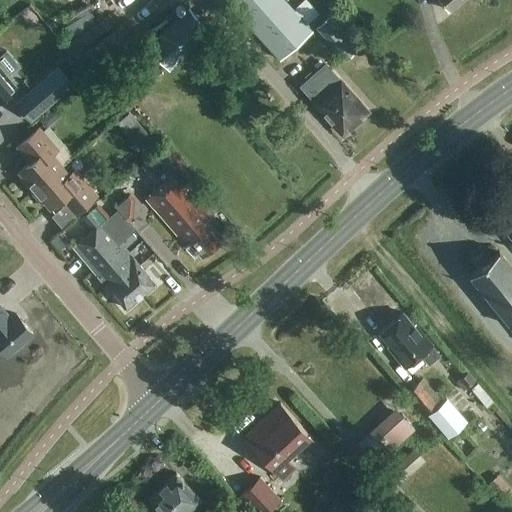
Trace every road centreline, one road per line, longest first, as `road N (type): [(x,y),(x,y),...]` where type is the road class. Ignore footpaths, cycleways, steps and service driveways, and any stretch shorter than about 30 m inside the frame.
road 1 (primary): [(160,399),(377,197),(511,88)]
road 2 (track): [(352,220),(511,408)]
road 3 (residential): [(160,399),(0,216)]
